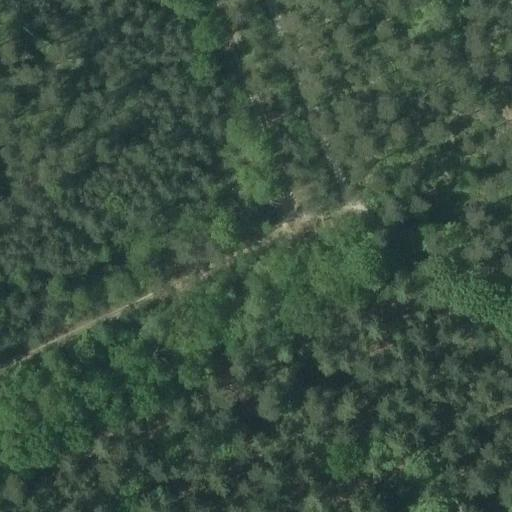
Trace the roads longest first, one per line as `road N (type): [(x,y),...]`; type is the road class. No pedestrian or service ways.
road 1 (track): [(218,0),(288,189),(287,226),(0,372)]
road 2 (track): [(511,287),(404,241),(357,209),(271,0)]
